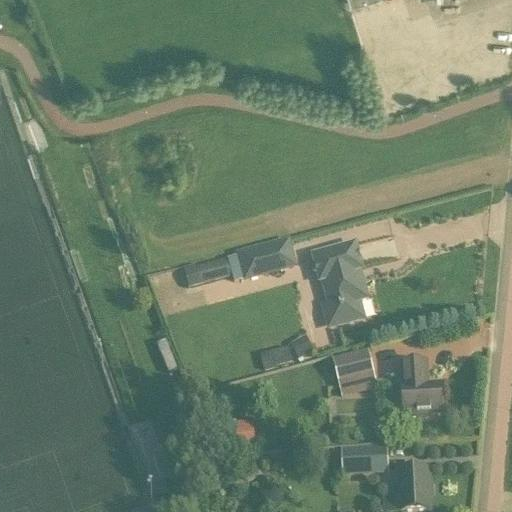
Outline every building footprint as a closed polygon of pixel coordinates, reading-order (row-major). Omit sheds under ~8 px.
[(235,256),(243,285),(297,271),(290,241),(235,256)] [(362,321),(357,303),(365,301),(358,273),(360,272),(357,262),(354,249),(315,260),(321,282),(324,282),(330,306),(324,307),(330,329),(362,321)] [(183,270),(186,281),(198,278),(201,287),(232,280),(227,261),(198,268),(197,266),(183,270)] [(305,340),(293,346),(300,360),(313,354),(305,340)] [(277,369),(292,365),(289,351),(273,355),(277,369)] [(375,380),(369,353),(332,362),(338,388),(375,380)] [(430,418),(430,416),(441,415),(440,386),(427,387),(426,363),(401,364),(402,388),(401,389),(403,417),(417,416),(417,419),(430,418)] [(254,452),(253,424),(227,426),(229,453),(254,452)] [(388,476),(386,448),(352,450),(354,479),(388,476)] [(429,511),(427,472),(398,473),(399,494),(383,495),(383,511),(429,511)]
